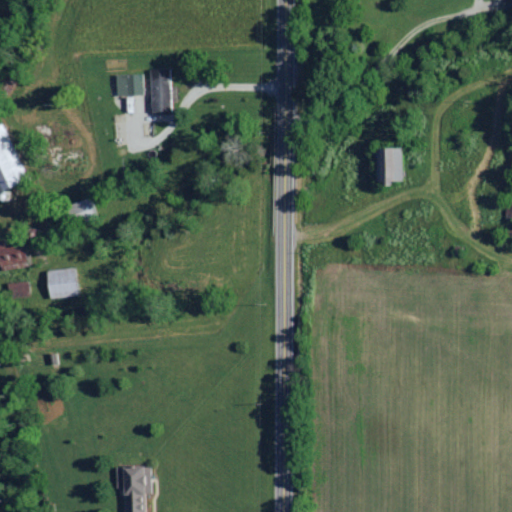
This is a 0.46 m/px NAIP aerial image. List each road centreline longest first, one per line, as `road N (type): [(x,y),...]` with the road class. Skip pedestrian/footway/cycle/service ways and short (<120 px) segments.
road 1 (primary): [(284,511),(284,0)]
road 2 (residential): [(66,0),(34,61),(53,83),(135,91),(283,86)]
road 3 (residential): [(49,96),(41,75),(16,130),(37,135),(49,96)]
